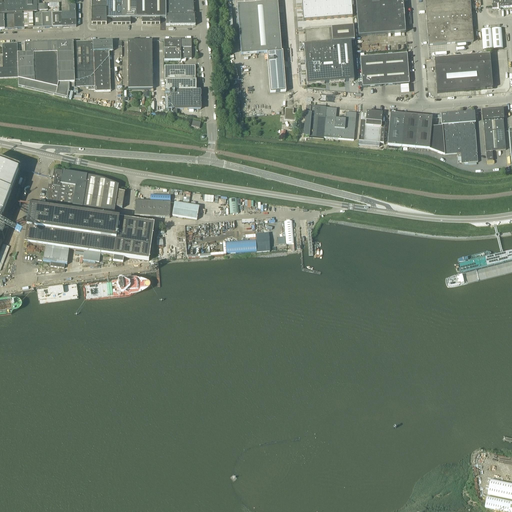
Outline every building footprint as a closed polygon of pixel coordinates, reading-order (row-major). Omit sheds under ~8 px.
[(37,11),(37,5),(36,0),(30,0),(26,0),(25,0),(3,0),(4,5),(2,5),(2,2),(0,2),(0,13),(4,13),(20,12),(37,12),(37,11)] [(160,19),(166,19),(165,0),(91,0),(91,25),(106,24),(106,19),(112,19),(112,24),(130,24),(130,19),(142,19),(142,24),(160,24),(160,19)] [(165,0),(166,19),(166,26),(195,26),(192,0),(165,0)] [(349,0),(340,0),(301,3),(302,12),(302,22),(351,18),(350,8),(349,0)] [(402,0),(355,0),(358,37),(405,33),(402,0)] [(424,0),(428,46),(473,42),(469,0),(424,0)] [(511,0),(491,0),(493,10),(497,10),(498,11),(500,11),(500,10),(511,8),(511,0)] [(277,2),(237,5),(241,56),(267,54),(270,94),(285,93),(282,52),(281,52),(277,2)] [(61,14),(62,28),(76,28),(75,7),(69,7),(69,14),(61,14)] [(52,28),(52,14),(42,15),(42,29),(52,28)] [(61,14),(52,14),(52,28),(62,28),(61,14)] [(24,29),(24,15),(18,15),(14,16),(14,30),(24,29)] [(36,15),(32,15),(32,29),(42,29),(42,15),(36,15)] [(14,30),(14,16),(4,16),(4,30),(14,30)] [(332,42),(354,41),(353,27),(331,28),(332,42)] [(483,51),(503,49),(501,29),(482,31),(481,31),(483,51)] [(152,41),(127,42),(128,90),(152,90),(152,41)] [(180,61),(180,59),(180,41),(164,42),(164,63),(168,63),(168,61),(180,61)] [(180,41),(180,59),(191,59),(191,41),(180,41)] [(88,90),(95,90),(95,87),(93,44),(93,42),(73,43),(74,83),(75,88),(88,88),(88,90)] [(99,44),(93,44),(95,87),(95,90),(95,92),(110,92),(109,52),(112,52),(112,42),(99,42),(99,44)] [(351,42),(304,46),(307,85),(354,82),(351,42)] [(68,83),(70,83),(69,43),(24,45),(25,54),(17,55),(18,78),(18,87),(67,98),(69,91),(68,83)] [(0,79),(18,78),(17,55),(17,44),(2,45),(2,57),(0,57),(0,79)] [(407,54),(360,58),(362,88),(367,88),(371,87),(409,84),(407,54)] [(490,55),(434,60),(437,94),(464,91),(464,92),(465,92),(465,91),(481,90),(482,90),(492,89),(490,55)] [(166,81),(166,91),(196,91),(196,81),(195,81),(195,66),(164,66),(164,81),(166,81)] [(408,86),(400,87),(401,95),(409,94),(408,86)] [(196,91),(166,91),(165,91),(165,114),(177,117),(177,110),(201,110),(200,103),(199,103),(199,100),(200,100),(200,91),(196,91)] [(305,113),(303,137),(323,139),(323,138),(326,108),(325,108),(319,108),(312,107),(312,106),(312,107),(311,114),(305,113)] [(326,108),(323,138),(354,141),(354,131),(356,114),(346,113),(345,120),(336,119),(336,109),(326,108)] [(295,120),(295,115),(293,115),(293,113),(292,113),(293,110),(288,110),(285,109),(284,121),(287,121),(289,121),(289,120),(295,120)] [(503,110),(482,112),(482,121),(483,121),(485,152),(505,151),(503,120),(504,120),(503,110)] [(359,142),(358,146),(369,146),(379,147),(379,145),(379,143),(380,143),(383,144),(385,124),(381,123),(382,113),(374,113),(366,112),(365,122),(360,122),(359,141),(358,142),(359,142)] [(474,113),(440,115),(441,126),(442,126),(442,127),(444,156),(460,154),(461,164),(477,163),(474,123),(475,123),(474,113)] [(389,130),(387,146),(401,147),(415,149),(429,150),(444,156),(442,127),(431,128),(432,118),(418,117),(404,115),(390,114),(389,130)] [(0,222),(20,170),(19,170),(19,169),(20,169),(19,169),(0,161),(0,222)] [(48,186),(46,200),(48,202),(49,202),(49,203),(50,204),(51,202),(57,204),(57,205),(82,209),(82,208),(114,213),(115,208),(122,209),(124,193),(117,192),(118,186),(112,184),(104,181),(102,180),(87,177),(63,173),(54,171),(53,178),(54,178),(53,187),(48,186)] [(237,208),(237,200),(236,200),(229,200),(229,208),(230,215),(238,214),(237,208)] [(170,203),(135,202),(134,217),(170,218),(170,203)] [(172,217),(197,221),(199,208),(182,205),(174,203),(172,217)] [(154,224),(30,207),(25,244),(75,251),(75,253),(84,254),(83,260),(99,263),(100,254),(113,256),(113,262),(123,263),(123,258),(148,261),(154,224)] [(284,222),(285,233),(286,245),(294,244),(293,236),(292,222),(284,222)] [(264,253),(269,252),(268,234),(260,235),(255,235),(256,242),(257,253),(264,253)] [(256,252),(255,241),(241,242),(225,243),(226,254),(242,253),(256,252)] [(468,270),(470,273),(511,262),(511,252),(503,255),(467,264),(467,266),(467,268),(468,270)] [(503,511),(509,511),(511,502),(487,497),(485,508),(503,511)]
